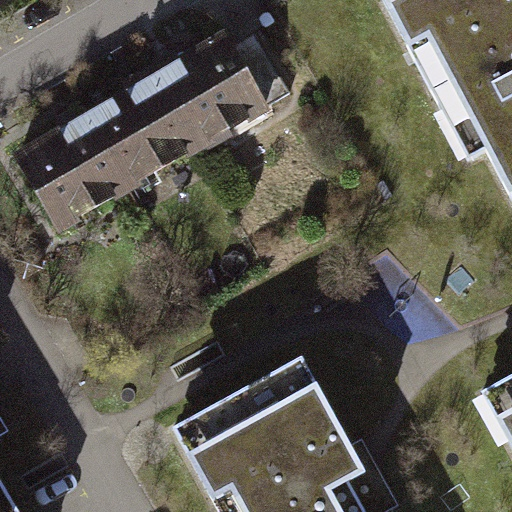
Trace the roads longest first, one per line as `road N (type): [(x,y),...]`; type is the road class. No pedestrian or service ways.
road 1 (residential): [(0,302),(126,511)]
road 2 (residential): [(145,0),(0,84)]
